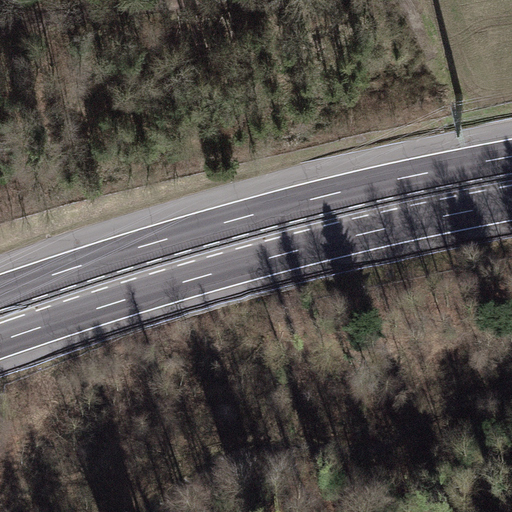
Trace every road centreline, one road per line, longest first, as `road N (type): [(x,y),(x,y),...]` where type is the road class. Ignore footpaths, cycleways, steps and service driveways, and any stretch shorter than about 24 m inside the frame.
road 1 (motorway): [(0,342),(300,251),(511,204)]
road 2 (motorway): [(511,156),(254,213),(0,292)]
road 3 (track): [(0,30),(245,0)]
